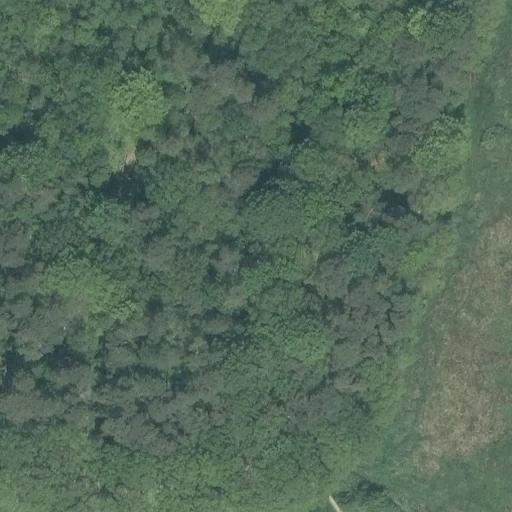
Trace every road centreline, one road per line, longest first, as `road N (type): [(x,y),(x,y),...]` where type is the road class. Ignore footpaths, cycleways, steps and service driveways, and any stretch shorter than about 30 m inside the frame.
road 1 (track): [(380,0),(226,466)]
road 2 (track): [(340,511),(322,487),(281,466),(226,466),(183,485),(137,492),(33,471)]
